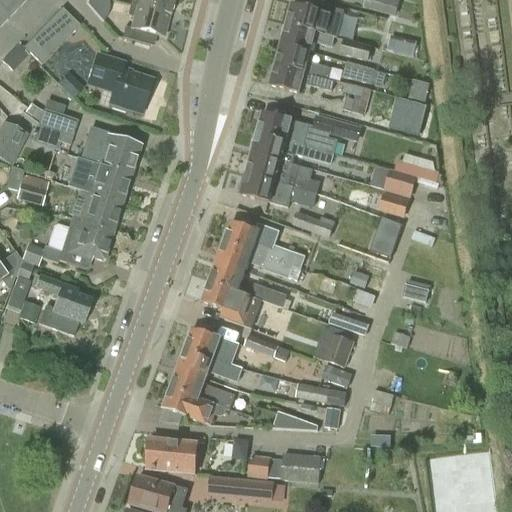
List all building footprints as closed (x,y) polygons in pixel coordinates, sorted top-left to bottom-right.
[(0,0),(0,28),(28,0),(0,0)] [(131,0),(130,6),(170,17),(174,0),(131,0)] [(399,2),(390,0),(365,0),(363,10),(395,19),(399,2)] [(335,39),(337,40),(344,14),(312,6),(311,10),(292,5),(286,26),(335,39)] [(170,17),(130,6),(127,18),(134,20),(131,32),(124,30),(121,41),(153,49),(156,38),(161,39),(167,17),(170,18),(170,17)] [(79,28),(61,11),(52,21),(69,38),(79,28)] [(286,26),(281,47),(310,55),(313,45),(332,50),(335,39),(286,26)] [(40,33),(23,50),(41,68),(58,50),(40,33)] [(416,58),(419,46),(394,39),(391,51),(416,58)] [(343,42),(339,56),(368,64),(372,50),(343,42)] [(281,47),(275,67),(329,81),(332,71),(307,65),(310,55),(281,47)] [(105,115),(138,125),(147,86),(117,75),(119,69),(90,57),(78,81),(110,98),(105,115)] [(342,79),(382,91),(386,76),(347,64),(342,79)] [(329,81),(275,67),(270,88),(299,96),(302,85),(320,90),(323,79),(329,81)] [(354,102),(347,100),(343,112),(363,118),(370,93),(346,86),(343,94),(356,98),(354,102)] [(427,109),(410,105),(402,136),(419,140),(427,109)] [(44,111),(39,122),(38,129),(58,135),(56,141),(59,142),(58,144),(70,148),(77,123),(44,111)] [(262,115),(256,136),(303,148),(334,157),(338,143),(329,140),(329,137),(358,145),(362,131),(316,119),(313,129),(262,115)] [(103,131),(148,145),(153,132),(107,117),(103,131)] [(25,137),(4,127),(0,134),(0,163),(9,168),(25,137)] [(79,163),(99,169),(99,168),(131,178),(140,150),(109,140),(110,138),(89,131),(79,163)] [(256,136),(251,156),(281,164),(283,155),(331,167),(334,157),(303,148),(256,136)] [(251,156),(246,176),(317,195),(320,185),(311,182),(313,174),(280,165),(281,164),(251,156)] [(63,176),(60,186),(77,192),(122,207),(131,178),(99,168),(99,169),(94,183),(84,180),(83,183),(63,176)] [(16,202),(41,209),(48,184),(22,177),(23,173),(10,169),(5,191),(18,194),(16,202)] [(417,169),(414,178),(436,184),(439,175),(417,169)] [(436,184),(414,178),(414,179),(389,172),(383,193),(410,201),(415,185),(437,192),(438,187),(436,186),(436,184)] [(287,210),(289,204),(313,210),(317,195),(246,176),(240,198),(270,205),(287,210)] [(81,222),(81,225),(80,225),(112,235),(122,207),(77,192),(60,186),(59,188),(79,194),(76,205),(72,204),(68,217),(81,222)] [(383,195),(378,213),(404,220),(409,202),(383,195)] [(319,220),(318,223),(297,216),(293,228),(329,240),(334,225),(319,220)] [(80,225),(81,225),(71,221),(68,231),(57,227),(53,229),(46,250),(44,249),(43,253),(27,246),(21,262),(37,269),(41,261),(56,266),(61,251),(103,264),(112,235),(80,225)] [(403,228),(389,223),(377,256),(390,261),(403,228)] [(230,224),(223,244),(300,272),(305,259),(272,247),(271,251),(255,245),(259,234),(230,224)] [(414,232),(411,241),(432,249),(435,240),(414,232)] [(223,244),(216,264),(245,275),(248,265),(264,271),(263,273),(288,282),(289,280),(296,283),(300,272),(223,244)] [(15,279),(26,284),(32,268),(21,264),(15,279)] [(216,264),(208,285),(260,303),(289,313),(292,304),(286,302),(287,298),(255,286),(254,289),(241,285),(245,275),(216,264)] [(0,285),(9,279),(0,265),(0,285)] [(349,286),(364,291),(369,278),(354,273),(349,286)] [(57,299),(52,312),(46,310),(40,326),(72,338),(77,325),(81,327),(90,302),(75,297),(77,293),(38,279),(34,291),(57,299)] [(260,303),(208,285),(201,304),(225,313),(222,322),(250,332),(260,303)] [(405,287),(402,299),(426,305),(429,293),(405,287)] [(18,320),(34,326),(40,310),(23,304),(18,320)] [(346,332),(350,320),(332,314),(328,327),(346,332)] [(331,329),(322,334),(313,359),(345,370),(354,344),(346,341),(348,335),(331,329)] [(191,331),(184,351),(242,372),(243,371),(232,367),(239,348),(191,331)] [(391,346),(406,351),(410,340),(395,334),(391,346)] [(274,361),(274,360),(285,364),(289,353),(248,337),(244,349),(274,361)] [(184,351),(177,371),(206,381),(208,375),(238,385),(242,372),(184,351)] [(321,381),(347,391),(353,377),(327,367),(321,381)] [(177,371),(170,391),(223,410),(230,413),(235,399),(203,388),(206,381),(177,371)] [(296,400),(345,409),(347,396),(298,387),(296,400)] [(222,414),(223,410),(170,391),(162,412),(207,428),(212,415),(218,417),(222,414)] [(392,397),(375,393),(370,413),(387,418),(392,397)] [(341,414),(327,411),(324,430),(337,433),(341,414)] [(317,429),(277,415),(271,431),(317,434),(317,429)] [(197,446),(149,442),(147,471),(194,476),(197,446)] [(281,483),(319,486),(321,460),(283,457),(281,483)] [(248,481),(268,483),(271,461),(250,458),(248,481)] [(129,506),(149,511),(187,511),(182,510),(187,493),(138,478),(129,506)] [(210,479),(208,499),(272,505),(272,503),(283,504),(285,489),(274,488),(274,485),(210,479)]
